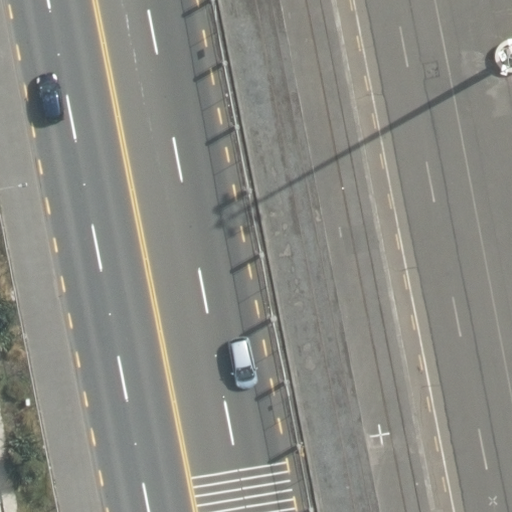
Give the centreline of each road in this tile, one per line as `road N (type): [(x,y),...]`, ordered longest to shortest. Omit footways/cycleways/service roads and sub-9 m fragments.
road 1 (primary): [(160,511),(58,0)]
road 2 (primary): [(156,0),(254,511)]
